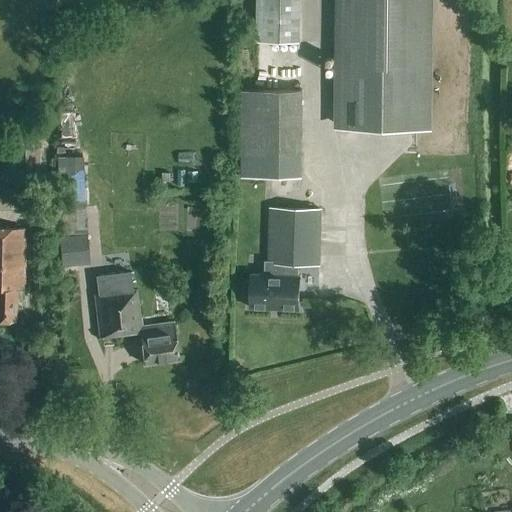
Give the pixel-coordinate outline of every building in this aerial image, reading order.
[(256,0),(256,42),(299,43),(299,0),(256,0)] [(433,0),(334,0),(333,129),(432,131),(433,0)] [(10,163),(40,164),(40,136),(10,135),(10,163)] [(302,176),(302,156),(242,157),(243,176),(302,176)] [(86,234),(81,157),(57,158),(57,200),(58,236),(60,267),(89,264),(86,234)] [(267,208),(268,261),(265,261),(266,275),(252,275),(252,281),(248,282),(245,285),(245,302),(252,302),(253,309),(301,308),(300,274),(299,274),(298,263),(320,262),(319,207),(267,208)] [(0,321),(15,322),(16,289),(24,289),(25,231),(0,230),(0,321)] [(158,261),(176,261),(176,235),(157,236),(158,261)] [(158,261),(157,236),(148,236),(148,261),(158,261)] [(130,293),(128,270),(96,274),(99,297),(95,298),(100,338),(140,333),(144,365),(178,361),(173,323),(140,328),(135,292),(130,293)]
